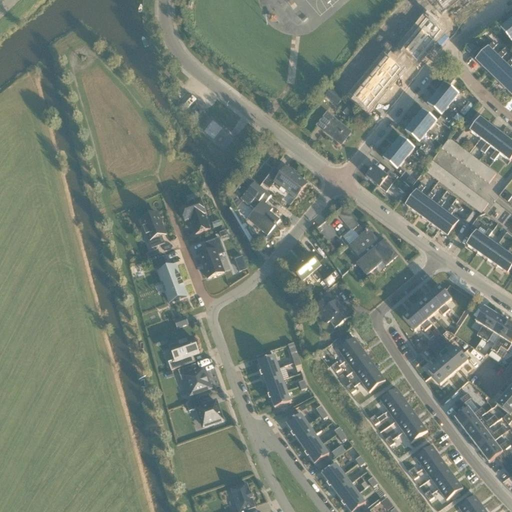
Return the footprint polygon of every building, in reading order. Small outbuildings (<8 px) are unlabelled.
[(451,0),(434,0),(443,11),(453,2),(451,0)] [(426,20),(418,30),(433,43),(442,32),(426,20)] [(511,22),(501,31),(511,43),(511,22)] [(418,30),(409,40),(425,53),(433,43),(418,30)] [(409,40),(401,50),(416,63),(425,53),(409,40)] [(488,50),(491,53),(498,46),(494,42),(487,49),(488,50)] [(471,44),(465,50),(470,55),(476,48),(471,44)] [(496,58),(491,53),(488,50),(476,62),(486,72),(498,59),(496,58)] [(498,59),(500,61),(507,54),(503,51),(496,58),(498,59)] [(477,61),(480,58),(474,52),(471,55),(477,61)] [(385,58),(377,68),(392,81),(401,70),(385,58)] [(505,67),(500,61),(498,59),(486,72),(495,80),(507,68),(505,67)] [(377,68),(369,78),(384,91),(392,81),(377,68)] [(511,73),(509,70),(507,68),(495,80),(504,89),(511,80),(511,73)] [(369,78),(360,88),(376,101),(384,91),(369,78)] [(445,86),(437,96),(450,107),(452,105),(458,97),(445,86)] [(360,88),(352,98),(367,111),(376,101),(360,88)] [(332,90),(325,98),(337,107),(344,99),(332,90)] [(437,96),(428,106),(441,117),(442,117),(444,114),(449,108),(450,107),(437,96)] [(345,105),(339,112),(346,117),(352,110),(345,105)] [(450,107),(449,108),(456,115),(460,111),(452,105),(450,107)] [(423,113),(415,123),(428,134),(430,132),(436,124),(423,113)] [(441,117),(441,118),(449,124),(452,120),(444,114),(442,117),(441,117)] [(326,135),(340,146),(350,134),(326,115),(318,125),(328,133),(326,135)] [(480,120),(471,133),(481,141),(490,128),(480,120)] [(415,123),(406,134),(419,144),(422,141),(427,135),(428,134),(415,123)] [(490,128),(481,141),(487,145),(490,148),(500,135),(490,128)] [(467,135),(460,130),(453,140),(459,145),(467,135)] [(428,134),(427,135),(434,142),(437,138),(430,132),(428,134)] [(500,135),(490,148),(496,153),(500,155),(510,143),(500,135)] [(401,140),(392,150),(406,161),(407,159),(414,151),(401,140)] [(446,153),(453,143),(449,140),(441,149),(446,153)] [(419,144),(419,145),(426,151),(430,148),(422,141),(419,144)] [(450,156),(458,147),(453,143),(446,153),(450,156)] [(511,144),(510,143),(500,155),(510,163),(511,160),(511,144)] [(487,145),(481,152),(485,155),(490,148),(487,145)] [(455,160),(462,150),(458,147),(450,156),(455,160)] [(392,150),(384,161),(397,171),(397,172),(400,169),(404,163),(406,161),(392,150)] [(460,163),(467,154),(462,150),(455,160),(460,163)] [(496,153),(491,160),(494,162),(500,155),(496,153)] [(465,167),(472,157),(467,154),(460,163),(465,167)] [(469,170),(477,161),(472,157),(465,167),(469,170)] [(406,161),(404,163),(412,169),(415,165),(407,159),(406,161)] [(474,174),(481,164),(477,161),(469,170),(474,174)] [(428,175),(436,165),(431,162),(424,172),(428,175)] [(479,177),(486,168),(481,164),(474,174),(479,177)] [(433,179),(441,169),(436,165),(428,175),(433,179)] [(306,185),(284,168),(278,176),(272,171),(261,184),(269,190),(274,183),(282,189),(286,192),(295,199),(306,185)] [(388,187),(396,178),(389,172),(385,177),(374,168),(365,178),(379,189),(386,193),(390,188),(388,187)] [(483,181),(491,171),(486,168),(479,177),(483,181)] [(397,171),(396,172),(402,177),(406,174),(400,169),(397,172),(397,171)] [(438,182),(445,172),(441,169),(433,179),(438,182)] [(491,171),(483,181),(488,185),(495,175),(491,171)] [(442,186),(450,176),(445,172),(438,182),(442,186)] [(447,189),(455,179),(450,176),(442,186),(447,189)] [(410,178),(406,183),(411,187),(416,182),(410,178)] [(452,193),(459,183),(455,179),(447,189),(452,193)] [(456,196),(464,187),(459,183),(452,193),(456,196)] [(410,189),(403,184),(398,190),(404,196),(410,189)] [(247,194),(241,201),(249,208),(250,207),(254,210),(250,217),(246,221),(256,228),(267,237),(280,221),(269,213),(271,210),(265,205),(270,197),(254,185),(247,194)] [(416,194),(407,207),(417,215),(427,202),(426,200),(420,196),(426,188),(421,185),(416,193),(416,194)] [(461,200),(468,190),(464,187),(456,196),(461,200)] [(465,204),(473,194),(468,190),(461,200),(465,204)] [(427,202),(417,215),(427,223),(437,209),(436,208),(430,203),(435,195),(431,192),(426,200),(427,202)] [(470,207),(478,197),(473,194),(465,204),(470,207)] [(475,211),(482,201),(478,197),(470,207),(475,211)] [(243,204),(237,200),(233,205),(237,211),(243,204)] [(437,209),(427,223),(437,230),(447,216),(446,215),(440,211),(445,203),(441,200),(436,208),(437,209)] [(196,236),(210,231),(204,216),(206,216),(200,201),(180,208),(185,223),(191,221),(196,236)] [(482,201),(475,211),(479,214),(487,204),(482,201)] [(447,216),(437,230),(448,238),(458,224),(450,218),(455,210),(451,207),(446,215),(447,216)] [(343,208),(336,214),(352,233),(359,227),(343,208)] [(475,215),(470,212),(464,221),(469,224),(475,215)] [(165,236),(157,215),(143,220),(146,229),(144,229),(147,237),(149,236),(151,241),(149,242),(152,250),(165,245),(162,238),(165,236)] [(480,225),(475,222),(470,230),(474,233),(480,225)] [(379,244),(368,231),(348,247),(360,260),(355,264),(366,277),(382,264),(385,267),(397,258),(383,241),(379,244)] [(486,234),(483,238),(487,241),(492,233),(488,231),(486,234)] [(476,234),(467,247),(477,254),(487,241),(483,238),(477,234),(476,234)] [(208,254),(199,257),(208,280),(224,274),(218,257),(225,255),(219,240),(205,245),(208,254)] [(487,241),(477,254),(487,261),(497,248),(487,241)] [(497,248),(487,261),(497,268),(507,255),(497,248)] [(315,271),(321,279),(328,288),(339,279),(332,270),(324,260),(318,265),(309,255),(292,269),(302,282),(315,271)] [(511,258),(507,255),(497,268),(508,276),(511,269),(511,258)] [(163,259),(156,262),(159,269),(166,266),(163,259)] [(185,297),(175,267),(157,273),(160,283),(162,283),(166,293),(164,293),(167,304),(185,297)] [(431,295),(430,296),(446,314),(450,311),(446,306),(452,301),(440,288),(431,295)] [(430,296),(421,304),(433,317),(439,312),(443,317),(446,314),(430,296)] [(338,300),(333,304),(328,298),(316,307),(320,314),(318,316),(325,326),(330,322),(335,329),(351,318),(338,300)] [(421,304),(412,311),(428,330),(432,327),(428,322),(433,317),(421,304)] [(485,310),(476,324),(483,328),(477,337),(482,340),(483,340),(488,332),(497,317),(485,310)] [(411,313),(403,320),(415,333),(421,328),(425,333),(428,330),(412,311),(411,313)] [(483,340),(482,340),(488,344),(489,342),(495,345),(508,325),(497,317),(488,332),(483,340)] [(495,345),(491,351),(497,355),(501,349),(508,353),(511,346),(511,345),(511,327),(508,325),(495,345)] [(339,340),(334,333),(326,339),(331,346),(339,340)] [(441,339),(435,344),(443,352),(449,347),(441,339)] [(179,347),(171,350),(175,361),(168,364),(171,372),(187,366),(185,360),(198,355),(196,347),(196,345),(195,342),(193,341),(193,340),(188,341),(187,340),(177,343),(179,347)] [(355,340),(338,352),(344,360),(346,362),(362,351),(355,340)] [(443,352),(435,344),(432,347),(436,352),(439,355),(443,352)] [(446,349),(443,352),(459,371),(468,363),(456,349),(450,354),(446,349)] [(362,351),(346,362),(353,372),(354,373),(370,361),(362,351)] [(443,360),(438,365),(450,379),(459,371),(443,352),(439,355),(443,360)] [(492,353),(489,357),(499,364),(501,360),(492,353)] [(260,374),(261,376),(279,370),(275,358),(259,364),(262,374),(260,374)] [(434,368),(428,373),(440,387),(446,382),(450,379),(438,365),(434,360),(430,363),(434,368)] [(370,361),(354,373),(361,384),(378,372),(370,361)] [(196,365),(178,372),(181,381),(184,380),(190,397),(211,390),(204,371),(198,373),(196,365)] [(285,369),(280,371),(283,381),(289,379),(285,369)] [(280,371),(279,370),(261,376),(262,379),(263,378),(267,387),(283,381),(280,371)] [(378,372),(361,384),(369,394),(385,383),(378,372)] [(287,393),(283,381),(267,387),(270,396),(268,397),(269,399),(287,393)] [(397,390),(380,402),(388,413),(405,401),(404,400),(397,390)] [(292,404),(287,393),(269,399),(270,402),(272,401),(275,410),(292,404)] [(458,410),(454,413),(458,418),(455,420),(464,432),(482,418),(485,415),(486,415),(482,410),(479,412),(473,416),(465,405),(470,401),(471,400),(468,396),(454,406),(455,406),(458,410)] [(511,400),(506,396),(497,406),(507,416),(510,418),(511,415),(511,400)] [(198,401),(186,405),(188,413),(197,410),(204,428),(213,425),(214,427),(223,423),(216,403),(201,408),(198,401)] [(405,401),(388,413),(396,423),(398,422),(412,412),(405,401)] [(321,408),(316,411),(321,418),(326,415),(325,413),(321,408)] [(398,422),(396,423),(403,434),(420,422),(412,412),(398,422)] [(291,436),(292,438),(309,427),(301,416),(287,426),(293,435),(291,436)] [(482,418),(464,432),(472,442),(472,443),(489,430),(494,426),(490,421),(486,424),(482,418)] [(495,418),(490,421),(494,426),(496,424),(499,422),(495,418)] [(420,422),(403,434),(411,445),(428,433),(421,423),(420,422)] [(316,437),(309,427),(292,438),(294,440),(295,439),(301,447),(316,437)] [(339,430),(335,433),(338,438),(343,435),(339,430)] [(489,430),(472,443),(477,448),(481,453),(481,454),(498,441),(502,437),(498,432),(493,435),(489,430)] [(343,435),(338,438),(342,443),(347,440),(343,435)] [(322,446),(316,437),(301,447),(307,455),(305,456),(306,458),(322,446)] [(498,441),(481,454),(489,465),(496,460),(500,464),(510,457),(506,452),(511,448),(506,443),(502,446),(498,441)] [(315,467),(329,457),(322,446),(306,458),(308,460),(309,459),(315,467)] [(432,447),(416,459),(423,469),(423,470),(440,458),(432,447)] [(511,459),(510,457),(500,464),(506,473),(511,468),(511,459)] [(440,458),(423,470),(429,477),(431,481),(447,469),(440,458)] [(328,488),(344,476),(337,466),(323,477),(329,485),(327,486),(328,488)] [(447,469),(431,481),(432,482),(439,491),(455,479),(447,469)] [(337,496),(351,486),(344,476),(328,488),(330,490),(331,489),(337,496)] [(455,479),(439,491),(440,493),(446,501),(447,502),(463,490),(455,479)] [(249,493),(247,486),(232,491),(239,511),(246,511),(247,511),(255,509),(252,500),(253,500),(251,494),(250,494),(249,493)] [(343,507),(359,495),(351,486),(337,496),(343,504),(342,505),(343,507)] [(349,511),(357,511),(366,505),(359,495),(343,507),(345,509),(346,508),(349,511)] [(475,498),(459,509),(460,511),(478,511),(483,508),(475,498)]
